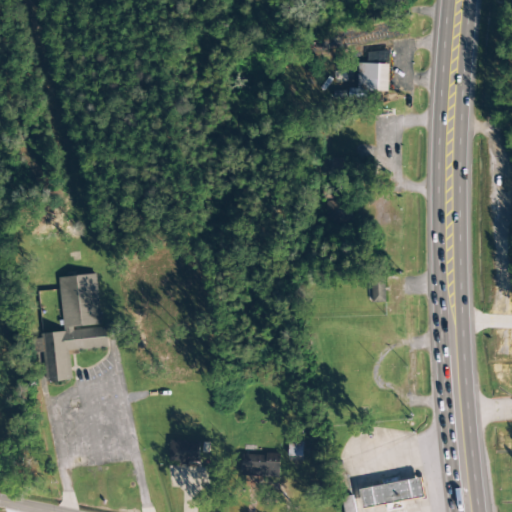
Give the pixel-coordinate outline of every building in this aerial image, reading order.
[(388,65),(358,64),(357,89),(349,89),(348,98),(367,99),(368,91),(387,92),(388,65)] [(331,174),(348,173),(348,159),(331,159),(331,174)] [(325,222),(347,222),(347,201),(340,201),(340,187),(324,188),(325,222)] [(58,278),(63,332),(42,334),(46,383),(71,381),(69,351),(108,348),(106,326),(101,326),(96,274),(58,278)] [(372,278),(371,303),(384,303),(385,278),(372,278)] [(198,464),(199,442),(169,441),(169,463),(198,464)] [(279,456),(242,454),(242,476),(279,478),(279,456)] [(424,499),(421,480),(359,488),(362,507),(424,499)] [(343,511),(355,511),(353,496),(341,498),(343,511)]
